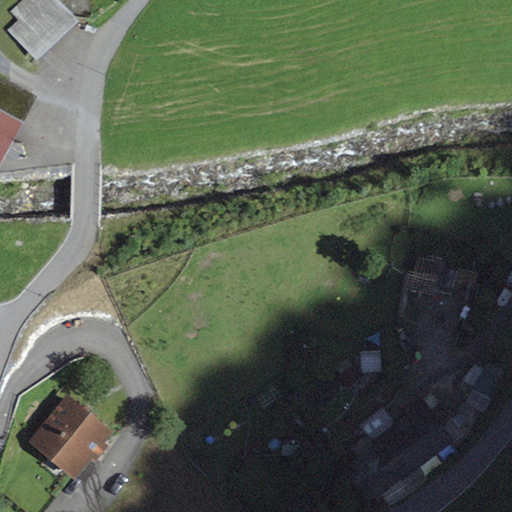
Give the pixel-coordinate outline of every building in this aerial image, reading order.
[(76,22),(55,0),(29,0),(16,13),(24,22),(15,31),(38,56),(76,22)] [(0,159),(33,99),(0,81),(0,159)] [(482,367),(464,400),(488,412),(505,379),(482,367)] [(63,395),(24,441),(64,475),(103,429),(63,395)] [(415,397),(335,455),(361,491),(441,433),(415,397)]
